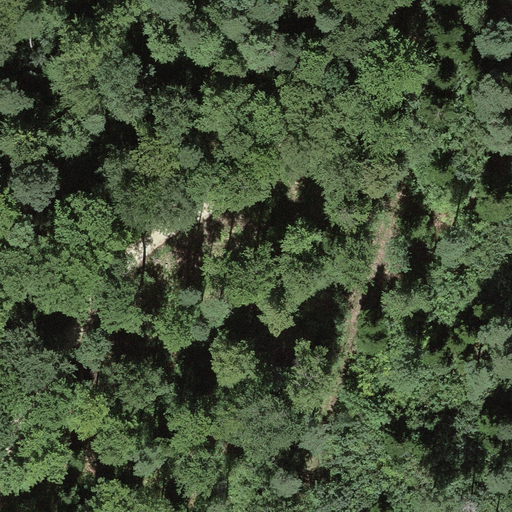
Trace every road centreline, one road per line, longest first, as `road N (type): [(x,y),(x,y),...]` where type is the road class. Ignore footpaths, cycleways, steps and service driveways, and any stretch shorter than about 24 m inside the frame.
road 1 (track): [(397,0),(363,83),(325,136),(235,201),(169,220),(130,258),(70,335),(0,453)]
road 2 (track): [(394,6),(399,143),(366,294),(303,511)]
